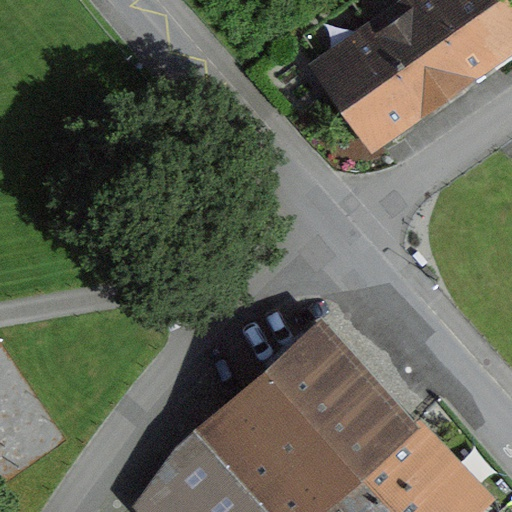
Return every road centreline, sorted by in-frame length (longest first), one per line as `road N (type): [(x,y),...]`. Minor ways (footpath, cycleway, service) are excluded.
road 1 (residential): [(328,229),(175,375),(70,511)]
road 2 (residential): [(139,0),(328,229)]
road 3 (residential): [(328,229),(511,437)]
road 4 (residential): [(511,106),(328,229)]
